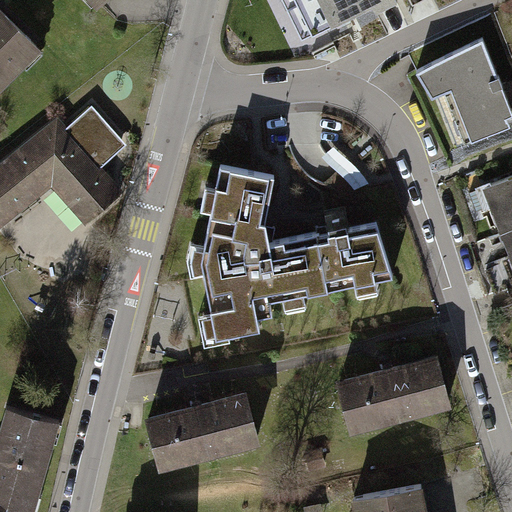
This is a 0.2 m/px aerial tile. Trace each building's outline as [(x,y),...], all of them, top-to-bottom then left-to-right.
[(290,0),(308,36),(343,19),(373,5),(376,13),(397,3),(395,0),(290,0)] [(13,17),(0,27),(0,106),(52,60),(13,17)] [(511,108),(482,36),(412,71),(429,96),(432,95),(455,149),(510,124),(506,115),(511,112),(511,108)] [(58,120),(0,165),(0,221),(0,222),(41,189),(35,182),(46,173),(87,219),(89,219),(121,190),(101,167),(119,150),(112,142),(120,135),(93,104),(66,128),(58,120)] [(338,146),(328,157),(361,189),(372,178),(338,146)] [(250,171),(222,164),(203,258),(218,334),(261,325),(259,315),(273,312),(270,299),(394,274),(377,222),(337,229),(319,233),(319,231),(272,240),(274,235),(269,234),(266,221),(274,175),(250,171)] [(492,205),(502,232),(511,228),(511,176),(471,192),(477,210),(492,205)] [(511,228),(502,232),(510,254),(511,253),(511,228)] [(355,439),(456,412),(441,355),(339,382),(355,439)] [(253,397),(150,416),(161,474),(264,454),(253,397)] [(17,407),(0,469),(0,498),(19,511),(42,511),(69,422),(17,407)] [(427,511),(422,483),(355,496),(358,511),(427,511)] [(0,511),(19,511),(0,498),(0,511)]
